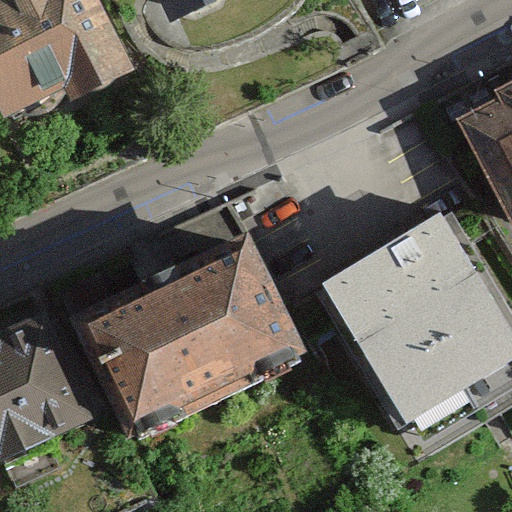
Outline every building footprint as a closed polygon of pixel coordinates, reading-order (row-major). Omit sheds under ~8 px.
[(0,0),(0,128),(123,67),(89,0),(0,0)] [(154,0),(165,22),(210,0),(154,0)] [(511,215),(511,77),(454,109),(511,215)] [(379,296),(332,321),(391,433),(427,414),(445,448),(509,414),(495,388),(511,379),(511,312),(476,244),(447,260),(432,231),(364,266),(379,296)] [(281,367),(230,248),(62,320),(113,439),(281,367)] [(0,455),(79,424),(36,317),(0,331),(0,455)]
